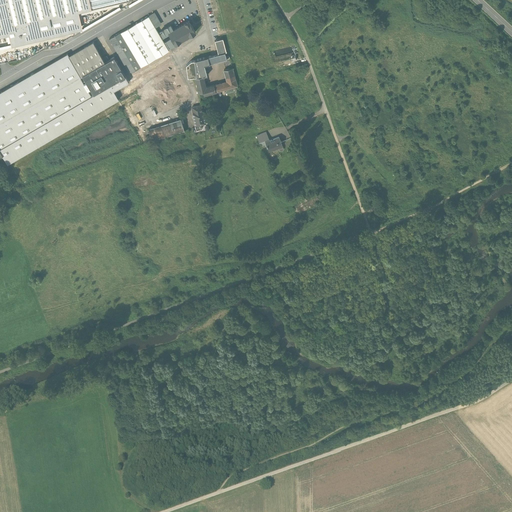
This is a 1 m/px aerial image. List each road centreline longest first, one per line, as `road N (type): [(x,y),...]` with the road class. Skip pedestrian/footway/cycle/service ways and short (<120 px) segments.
road 1 (track): [(217,492),(474,402),(511,379)]
road 2 (track): [(325,110),(371,234)]
